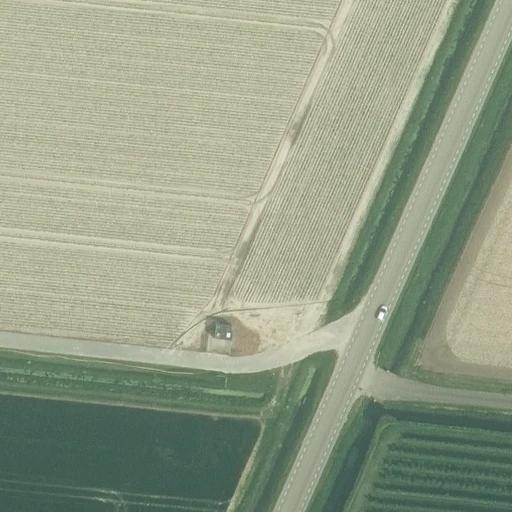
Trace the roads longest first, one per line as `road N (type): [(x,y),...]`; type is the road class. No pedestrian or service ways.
road 1 (tertiary): [(288,511),(511,2)]
road 2 (unknown): [(361,346),(213,371),(0,343)]
road 3 (unknown): [(340,393),(511,411)]
